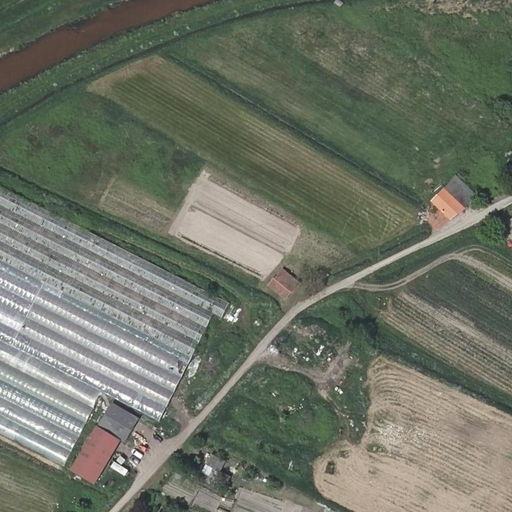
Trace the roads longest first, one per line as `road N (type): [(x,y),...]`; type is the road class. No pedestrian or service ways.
road 1 (unclassified): [(113,511),(329,288),(511,195)]
road 2 (track): [(0,105),(87,58),(232,0)]
